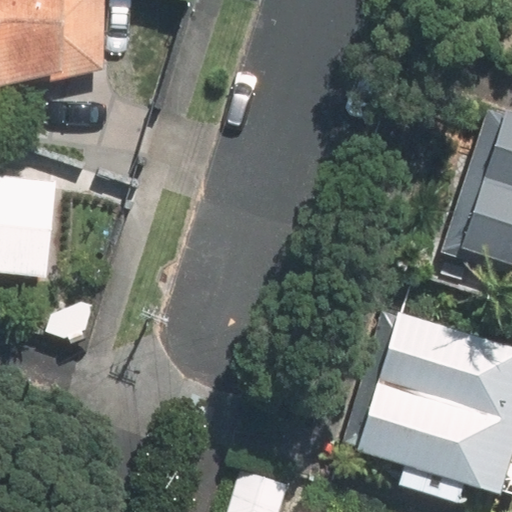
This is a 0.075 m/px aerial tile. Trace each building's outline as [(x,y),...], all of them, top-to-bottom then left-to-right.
[(0,0),(0,99),(8,73),(121,65),(116,0),(0,0)] [(486,122),(447,260),(511,278),(511,113),(508,128),(486,122)] [(72,168),(0,163),(0,264),(65,269),(72,168)] [(484,473),(511,480),(511,328),(410,302),(374,444),(415,455),(406,492),(475,509),(484,473)] [(283,511),(294,474),(243,460),(228,511),(283,511)] [(342,511),(307,503),(304,511),(342,511)]
